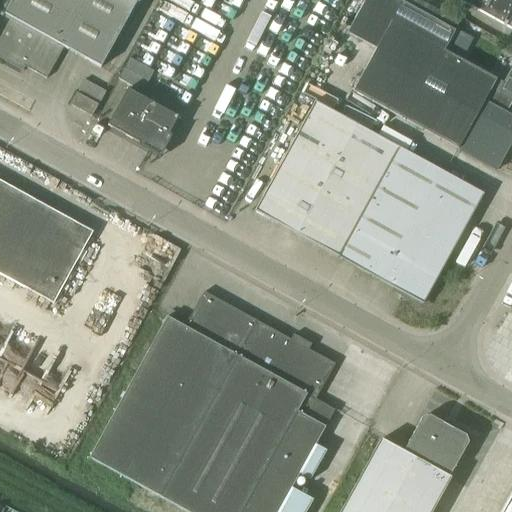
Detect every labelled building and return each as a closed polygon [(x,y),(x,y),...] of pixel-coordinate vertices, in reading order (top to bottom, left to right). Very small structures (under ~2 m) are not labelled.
[(0,53),(7,58),(5,62),(22,71),(25,67),(46,79),(64,47),(100,67),(137,2),(139,3),(140,0),(13,0),(5,15),(0,12),(0,53)] [(365,0),(347,34),(376,51),(353,93),(497,172),(511,144),(511,117),(506,114),(511,103),(511,68),(498,94),(490,90),(496,80),(444,52),(455,32),(397,0),(365,0)] [(397,0),(455,32),(456,30),(460,23),(417,0),(397,0)] [(511,0),(455,0),(511,31),(511,0)] [(444,52),(462,61),(474,39),(456,30),(455,32),(444,52)] [(130,58),(118,85),(141,95),(153,68),(130,58)] [(186,105),(197,83),(173,71),(162,93),(186,105)] [(106,92),(84,80),(79,91),(101,103),(106,92)] [(178,118),(127,90),(107,126),(138,144),(137,147),(159,159),(172,137),(169,135),(178,118)] [(98,106),(77,94),(70,106),(92,117),(98,106)] [(314,103),(255,212),(423,304),(483,196),(314,103)] [(0,276),(23,289),(24,288),(53,304),(92,233),(5,185),(5,186),(0,182),(0,276)] [(237,357),(306,396),(241,511),(303,511),(305,497),(291,489),(299,475),(310,481),(326,452),(315,446),(324,430),(334,411),(315,401),(335,365),(204,293),(184,328),(237,357)] [(172,311),(168,317),(176,321),(179,315),(172,311)] [(237,357),(184,328),(167,318),(89,459),(159,498),(237,357)] [(241,511),(306,396),(237,357),(159,498),(185,511),(241,511)] [(350,495),(380,511),(432,511),(450,479),(449,478),(453,470),(454,471),(468,444),(466,437),(429,416),(422,418),(407,445),(408,445),(403,453),(380,440),(350,495)] [(511,511),(511,492),(501,511),(511,511)] [(380,511),(350,495),(340,511),(380,511)]
